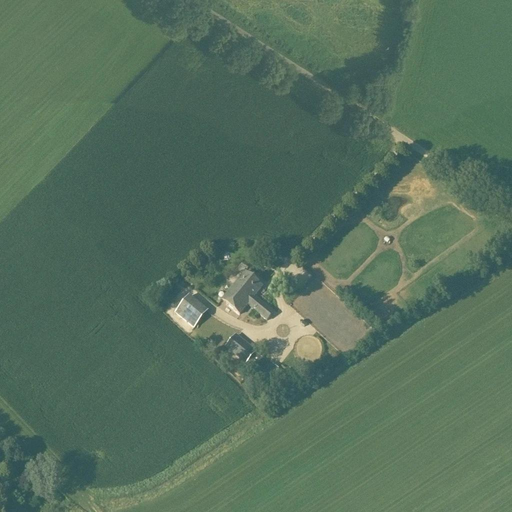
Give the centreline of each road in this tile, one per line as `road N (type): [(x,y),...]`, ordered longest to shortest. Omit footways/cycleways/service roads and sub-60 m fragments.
road 1 (residential): [(419,149),(200,0)]
road 2 (track): [(0,417),(92,511)]
